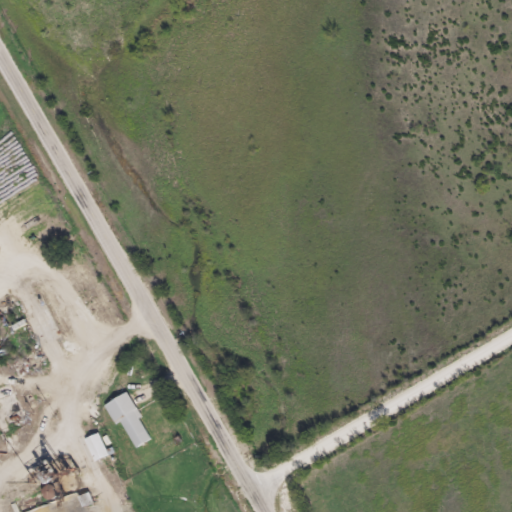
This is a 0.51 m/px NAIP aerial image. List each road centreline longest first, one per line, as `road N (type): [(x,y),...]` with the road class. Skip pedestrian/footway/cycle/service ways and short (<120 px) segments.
road 1 (secondary): [(0,57),(265,511)]
road 2 (residential): [(253,491),(511,337)]
